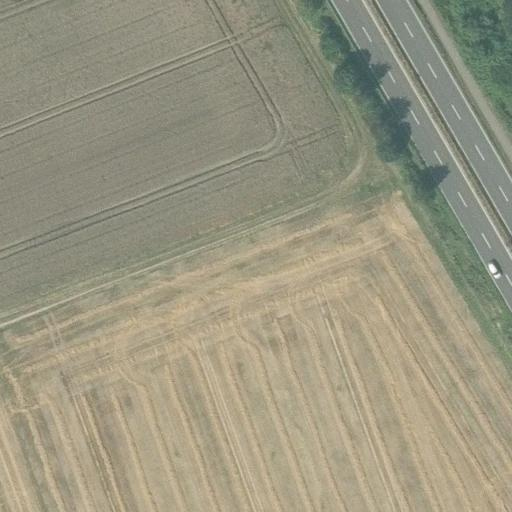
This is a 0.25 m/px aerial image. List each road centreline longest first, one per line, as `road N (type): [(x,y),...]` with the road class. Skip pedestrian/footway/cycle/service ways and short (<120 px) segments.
road 1 (track): [(0,322),(354,181)]
road 2 (primary): [(344,0),(511,283)]
road 3 (track): [(363,159),(393,173),(511,360)]
road 4 (primary): [(511,201),(394,0)]
road 5 (track): [(281,0),(358,132),(363,159),(354,181)]
